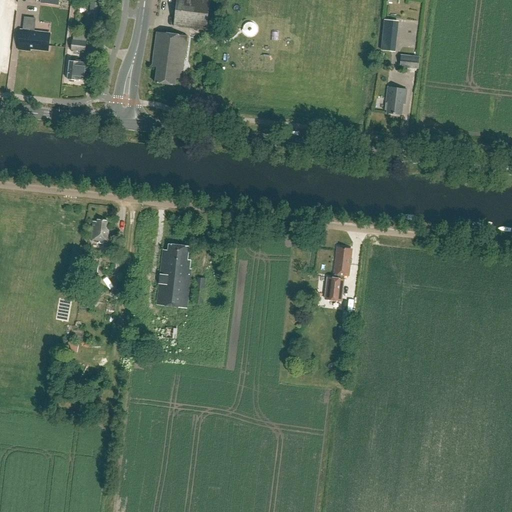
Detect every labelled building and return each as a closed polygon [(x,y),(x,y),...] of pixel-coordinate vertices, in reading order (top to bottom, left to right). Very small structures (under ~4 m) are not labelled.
[(176,0),(174,23),(207,27),(210,0),(176,0)] [(100,3),(91,2),(90,11),(100,12),(100,3)] [(29,6),(28,16),(37,16),(38,7),(29,6)] [(24,19),(22,40),(20,40),(18,49),(29,51),(29,49),(48,51),(50,35),(33,33),(35,20),(24,19)] [(385,20),(382,50),(396,51),(399,22),(385,20)] [(152,67),(157,68),(155,83),(175,86),(176,79),(180,79),(181,71),(183,71),(187,36),(178,35),(166,33),(166,34),(157,33),(152,67)] [(72,40),(71,51),(85,53),(86,42),(72,40)] [(419,58),(414,57),(400,55),(399,68),(417,70),(419,58)] [(69,62),(67,80),(76,81),(76,80),(87,82),(89,64),(81,63),(81,61),(70,60),(70,62),(69,62)] [(405,102),(406,90),(388,88),(387,100),(389,100),(387,114),(401,116),(403,102),(405,102)] [(93,222),(90,240),(92,240),(92,241),(108,243),(109,227),(107,227),(108,221),(97,220),(97,222),(93,222)] [(168,251),(163,250),(156,306),(187,309),(191,270),(190,270),(191,261),(188,260),(189,247),(169,244),(168,251)] [(349,251),(349,249),(340,248),(340,250),(337,249),(333,279),(328,278),(325,299),(341,302),(344,276),(349,277),(352,251),(349,251)] [(89,264),(87,272),(97,273),(99,266),(89,264)] [(97,287),(99,275),(87,273),(85,285),(97,287)] [(206,279),(196,278),(194,303),(203,304),(206,279)] [(337,343),(346,343),(348,328),(339,327),(337,343)]
